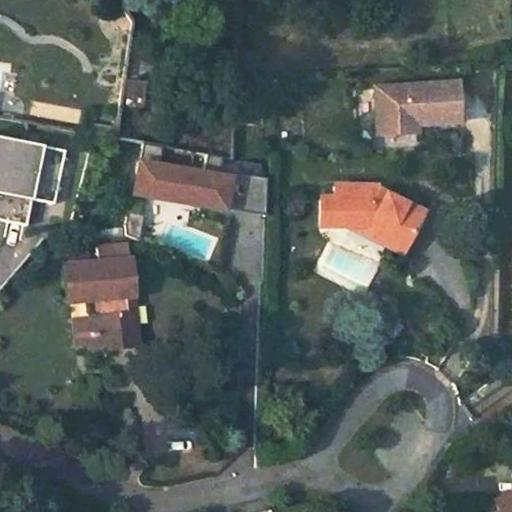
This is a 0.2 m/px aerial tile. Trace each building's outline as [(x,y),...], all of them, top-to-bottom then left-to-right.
[(454,80),(368,84),(370,134),(457,129),(454,80)] [(0,137),(0,220),(22,224),(26,199),(50,203),(59,147),(0,137)] [(131,157),(124,196),(221,213),(227,174),(131,157)] [(382,179),(340,176),(339,188),(331,186),(326,215),(361,220),(364,215),(409,248),(427,218),(382,188),(382,179)] [(138,258),(74,263),(78,303),(96,302),(96,318),(97,345),(143,344),(138,258)] [(96,318),(78,319),(79,346),(97,345),(96,318)]
